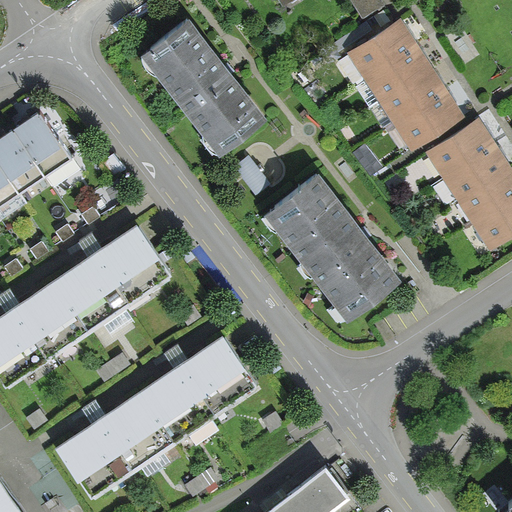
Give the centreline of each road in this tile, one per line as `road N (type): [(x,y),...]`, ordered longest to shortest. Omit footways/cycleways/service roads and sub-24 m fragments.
road 1 (residential): [(52,34),(338,400)]
road 2 (residential): [(511,285),(338,400)]
road 3 (residential): [(338,400),(423,511)]
